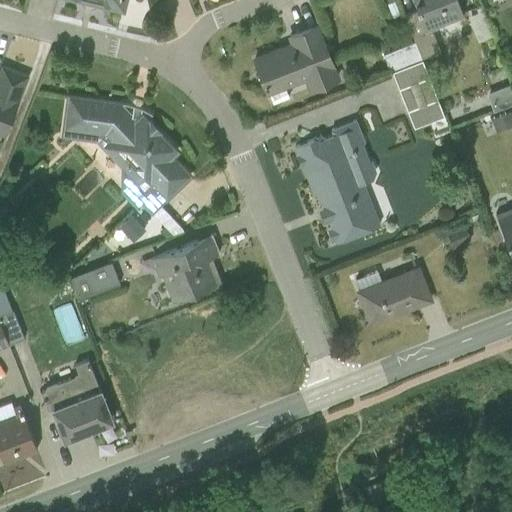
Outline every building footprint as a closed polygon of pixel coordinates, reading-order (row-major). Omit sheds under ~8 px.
[(433,21),(462,10),(457,0),(412,0),(416,7),(403,12),(413,38),(420,54),(438,47),(430,26),(435,24),(433,21)] [(476,36),(488,32),(480,11),(468,15),(476,36)] [(307,88),(337,76),(316,22),(288,33),(291,41),(253,55),(271,100),(288,94),(284,85),(303,77),(307,88)] [(391,68),(420,56),(420,54),(413,38),(382,51),(389,69),(391,68)] [(420,56),(391,68),(412,125),(442,113),(420,56)] [(0,131),(4,133),(27,73),(0,62),(0,63),(0,131)] [(493,108),(511,100),(511,86),(509,80),(485,90),(493,108)] [(150,208),(188,172),(170,153),(176,148),(141,111),(138,114),(130,113),(130,112),(119,100),(67,93),(62,132),(95,137),(122,164),(121,187),(135,202),(140,197),(150,208)] [(494,128),(511,121),(511,115),(509,108),(490,114),(494,128)] [(379,222),(362,178),(372,175),(375,167),(371,159),(367,156),(361,141),(363,138),(354,116),(329,126),(331,131),(322,134),(321,132),(293,143),(297,151),(295,152),(299,162),(301,162),(313,191),(317,190),(330,224),(326,225),(330,235),(334,234),(336,239),(379,222)] [(0,197),(0,219),(0,220),(14,206),(3,194),(0,197)] [(511,254),(511,206),(511,207),(509,203),(494,210),(511,254)] [(446,230),(451,245),(470,238),(461,215),(445,221),(448,229),(446,230)] [(161,272),(171,298),(219,279),(212,260),(207,262),(205,255),(218,250),(210,231),(150,255),(157,273),(161,272)] [(78,295),(118,280),(109,258),(70,273),(78,295)] [(369,319),(429,297),(416,265),(380,278),(376,266),(354,275),(359,287),(357,288),(369,319)] [(0,306),(12,302),(6,287),(0,289),(0,306)] [(0,310),(0,322),(7,340),(22,334),(11,307),(0,310)] [(63,435),(110,416),(87,355),(74,360),(77,369),(73,370),(73,373),(56,379),(54,378),(45,381),(43,387),(40,388),(49,411),(53,409),(63,435)] [(0,452),(2,458),(36,445),(18,400),(11,402),(9,397),(0,400),(0,452)] [(397,497),(388,475),(357,488),(366,510),(397,497)]
